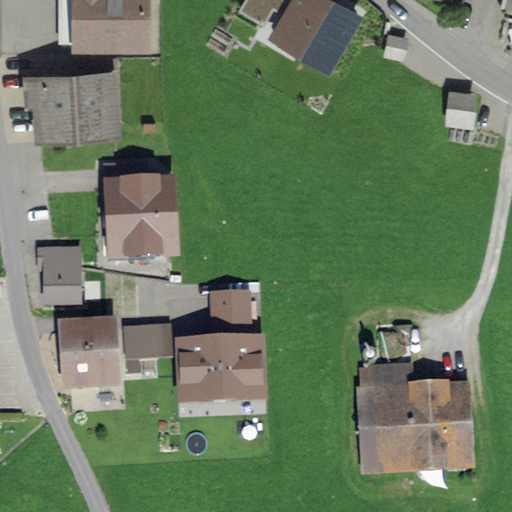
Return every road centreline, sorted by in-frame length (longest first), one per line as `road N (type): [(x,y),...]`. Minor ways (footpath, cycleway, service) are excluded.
road 1 (tertiary): [(98,511),(41,386),(21,318),(0,172)]
road 2 (tertiary): [(390,0),(511,91)]
